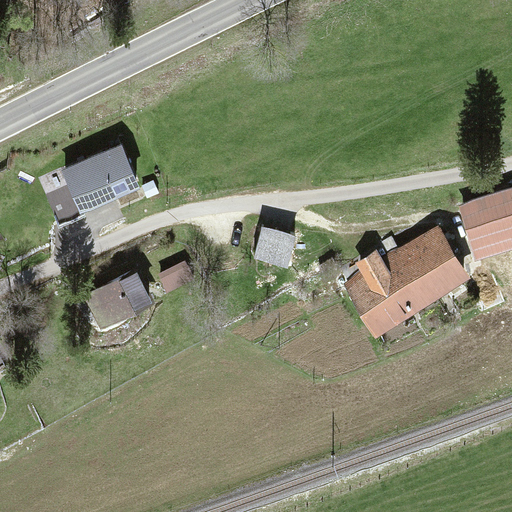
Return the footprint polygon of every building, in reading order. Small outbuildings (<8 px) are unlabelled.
[(137,177),(123,146),(71,170),(78,185),(53,196),(65,223),(91,211),(86,200),(137,177)] [(511,188),(457,206),(475,261),(511,249),(511,188)] [(343,283),(375,337),(470,280),(438,226),(382,260),(377,251),(355,264),(360,272),(343,283)] [(297,238),(262,227),(253,258),(287,269),(297,238)] [(128,268),(84,297),(101,323),(146,294),(128,268)]
